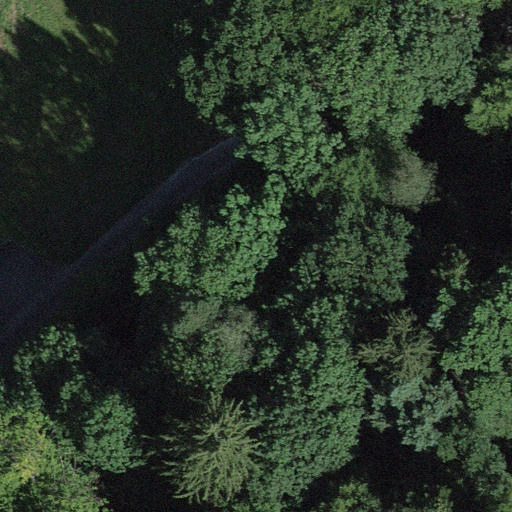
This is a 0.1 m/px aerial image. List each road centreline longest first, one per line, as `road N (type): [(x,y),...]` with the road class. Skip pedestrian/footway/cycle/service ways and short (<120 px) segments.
road 1 (track): [(145,209),(494,0)]
road 2 (residential): [(0,342),(145,209)]
